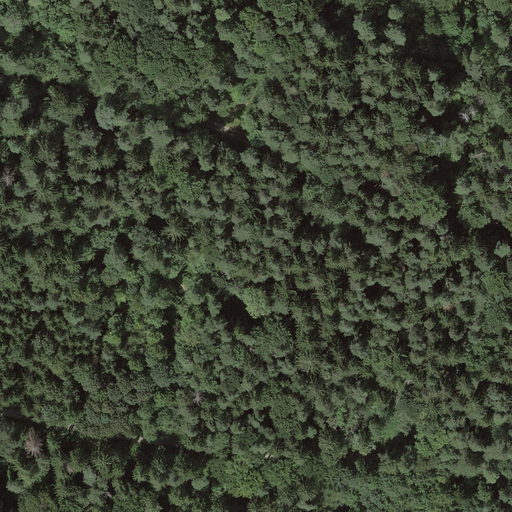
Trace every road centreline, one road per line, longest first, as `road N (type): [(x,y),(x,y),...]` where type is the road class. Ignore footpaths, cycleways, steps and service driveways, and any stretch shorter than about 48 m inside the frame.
road 1 (track): [(511,225),(335,172),(216,123),(0,60)]
road 2 (track): [(511,474),(409,456),(247,451),(0,411)]
road 3 (track): [(245,0),(216,123)]
